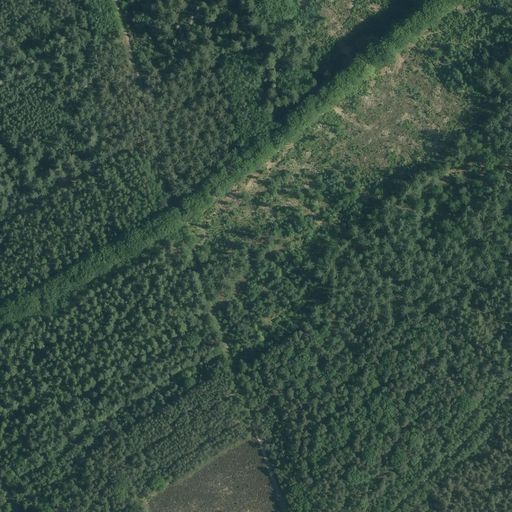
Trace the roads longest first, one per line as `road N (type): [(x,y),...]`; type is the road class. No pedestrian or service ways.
road 1 (track): [(447,0),(179,214),(0,315)]
road 2 (track): [(232,365),(117,0)]
road 3 (track): [(391,511),(511,396)]
road 4 (track): [(285,509),(232,365)]
